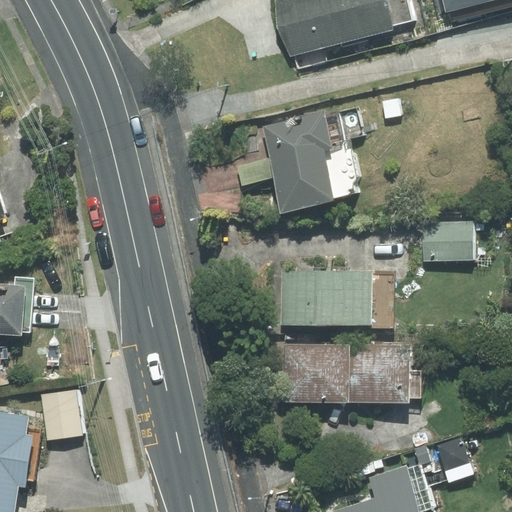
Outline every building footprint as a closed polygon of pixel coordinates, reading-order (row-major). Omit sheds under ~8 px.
[(280,0),(293,57),(422,28),(415,0),(280,0)] [(511,0),(441,0),(448,23),(511,6),(511,0)] [(358,107),(265,128),(271,157),(276,177),(283,209),(354,193),(352,184),(357,177),(348,138),(364,135),(358,107)] [(276,177),(271,157),(237,166),(242,185),(276,177)] [(423,223),(424,261),(473,260),(472,222),(423,223)] [(372,328),(394,328),(394,272),(282,272),(282,324),(372,324),(372,328)] [(29,332),(33,279),(15,277),(15,286),(0,285),(0,332),(21,335),(21,331),(29,332)] [(284,402),(349,402),(349,345),(284,345),(284,402)] [(410,345),(349,345),(349,402),(409,402),(409,398),(421,398),(421,371),(409,371),(410,345)] [(43,393),(48,438),(84,434),(78,389),(43,393)] [(0,511),(14,511),(18,487),(26,488),(27,481),(33,482),(41,429),(26,427),(27,418),(0,413),(0,511)] [(461,438),(438,445),(449,481),(473,474),(461,438)] [(335,511),(436,511),(421,463),(372,479),(378,499),(335,511)]
